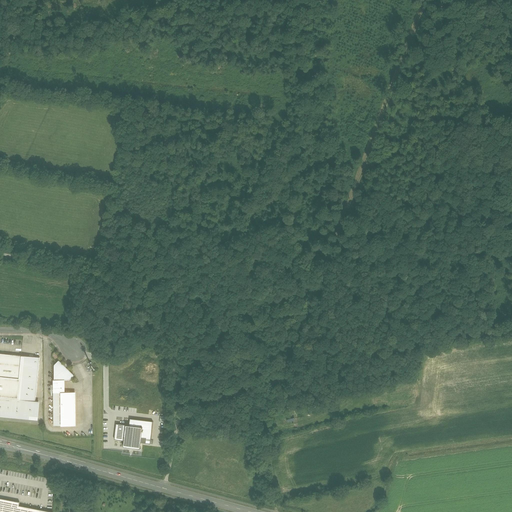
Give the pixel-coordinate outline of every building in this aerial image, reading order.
[(0,396),(20,399),(22,377),(21,377),(23,355),(0,352),(0,396)] [(0,414),(39,418),(40,401),(36,400),(40,356),(23,355),(21,377),(22,377),(20,399),(0,396),(0,414)] [(69,379),(72,375),(57,360),(52,365),(53,379),(51,379),(52,425),(75,425),(74,391),(64,391),(64,379),(69,379)] [(153,419),(129,416),(128,424),(116,422),(113,440),(123,442),(123,448),(143,451),(143,444),(153,445),(156,420),(153,419)] [(0,502),(0,511),(55,511),(53,511),(22,505),(22,501),(4,498),(1,497),(0,502)]
